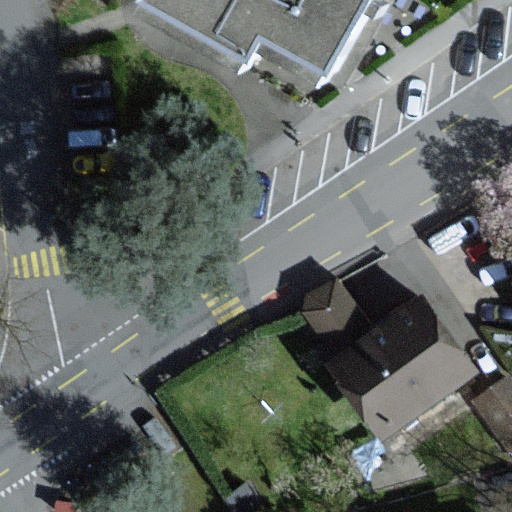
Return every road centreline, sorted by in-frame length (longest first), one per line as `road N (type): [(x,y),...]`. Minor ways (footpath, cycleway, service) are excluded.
road 1 (tertiary): [(78,402),(511,107)]
road 2 (residential): [(78,402),(37,266),(0,0)]
